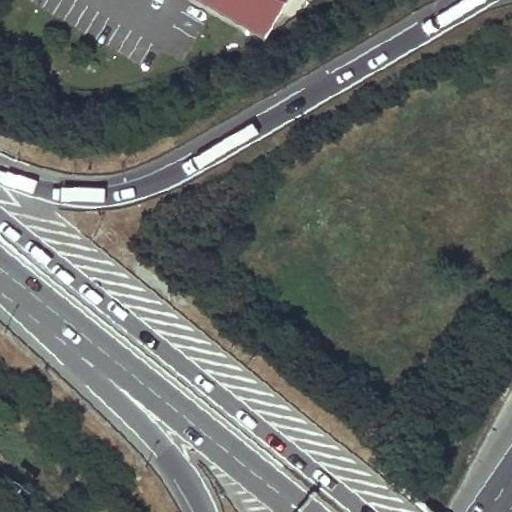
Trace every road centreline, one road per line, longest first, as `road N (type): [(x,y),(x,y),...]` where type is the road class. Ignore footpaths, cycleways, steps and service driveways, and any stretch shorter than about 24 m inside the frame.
road 1 (motorway): [(477,0),(166,175),(118,192),(71,192),(0,172)]
road 2 (primary): [(365,511),(0,219)]
road 3 (primary): [(92,342),(299,511)]
road 4 (motorway): [(92,342),(98,383),(168,454),(201,511)]
